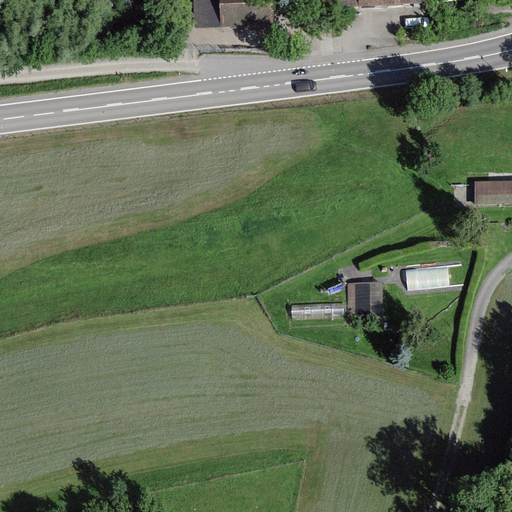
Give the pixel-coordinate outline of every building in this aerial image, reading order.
[(193,0),(195,31),(274,28),(273,0),(193,0)] [(313,0),(314,12),(479,3),(479,0),(313,0)] [(511,184),(477,184),(477,208),(511,207),(511,184)] [(448,267),(406,272),(408,290),(450,286),(448,267)] [(384,285),(348,285),(348,315),(384,315),(384,285)] [(342,304),(293,306),(293,320),(342,319),(342,304)]
